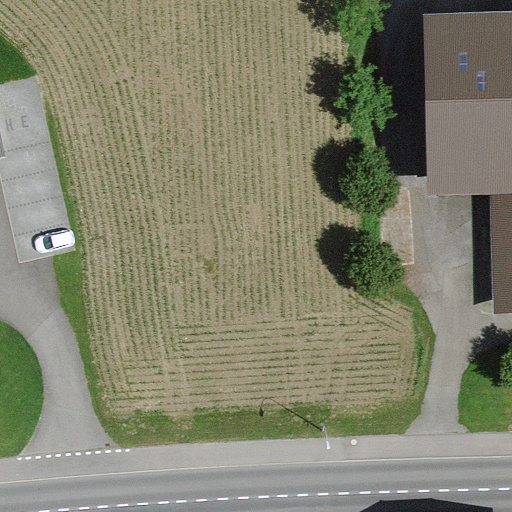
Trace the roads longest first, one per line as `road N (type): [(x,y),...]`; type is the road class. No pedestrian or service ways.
road 1 (secondary): [(305,494),(47,511)]
road 2 (secondary): [(511,490),(305,494)]
